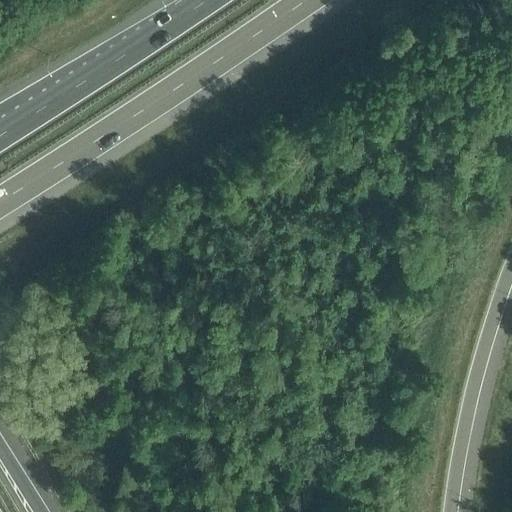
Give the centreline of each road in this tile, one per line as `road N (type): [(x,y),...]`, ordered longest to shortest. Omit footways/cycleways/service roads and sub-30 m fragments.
road 1 (motorway): [(0,201),(306,0)]
road 2 (motorway): [(206,0),(0,133)]
road 3 (motorway): [(452,511),(480,380),(511,288)]
